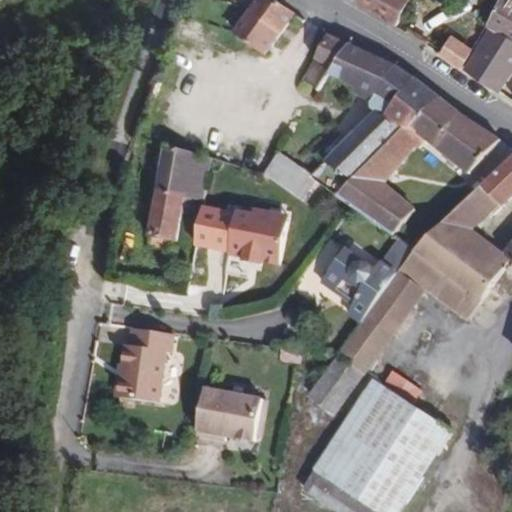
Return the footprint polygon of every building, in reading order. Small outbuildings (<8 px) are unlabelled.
[(270,55),(299,15),(278,0),(263,0),(241,32),(253,42),(253,43),(270,55)] [(400,25),(414,0),(358,0),(400,25)] [(502,91),(511,75),(511,0),(505,0),(492,27),(496,30),(469,69),(473,72),(502,91)] [(339,69),(354,45),(332,34),(320,59),(339,69)] [(476,50),(456,35),(442,52),(465,67),(476,50)] [(419,78),(387,61),(354,45),(339,69),(335,74),(378,94),(380,97),(376,102),(376,104),(378,108),(380,113),(319,174),(317,177),(321,180),(342,195),(390,151),(413,129),(445,99),(419,78)] [(324,91),(335,74),(339,69),(320,59),(308,83),(324,91)] [(504,140),(445,99),(413,129),(390,151),(404,162),(417,146),(422,149),(429,141),(474,175),(504,141),(504,140)] [(209,200),(217,159),(209,156),(177,148),(171,146),(154,236),(181,242),(190,196),(209,200)] [(307,199),(321,180),(317,177),(319,174),(285,149),(269,172),(307,199)] [(383,222),(402,197),(386,186),(404,162),(390,151),(342,195),(358,205),(361,208),(383,222)] [(507,207),(511,202),(511,163),(477,198),(493,214),(493,216),(496,216),(505,207),(507,207)] [(402,236),(420,210),(402,197),(383,222),(402,236)] [(493,216),(493,214),(477,198),(470,204),(455,219),(449,225),(510,270),(511,267),(511,256),(485,236),(493,216)] [(455,219),(470,204),(466,200),(452,213),(450,210),(441,219),(443,221),(438,226),(443,231),(449,225),(455,219)] [(238,210),(209,206),(203,247),(232,251),(238,210)] [(286,265),(294,223),(277,221),(273,213),(264,212),(258,216),(243,213),(235,255),(251,258),(267,261),(286,265)] [(295,220),(297,217),(273,213),(277,221),(294,223),(295,220)] [(510,270),(449,225),(443,231),(422,249),(421,251),(404,273),(427,291),(451,309),(454,304),(430,287),(444,269),(488,301),(510,270)] [(404,273),(421,251),(422,249),(404,237),(386,263),(403,275),(404,273)] [(390,293),(403,275),(386,263),(381,271),(351,250),(330,280),(362,303),(354,314),(367,323),(390,293)] [(267,267),(267,261),(251,258),(250,264),(267,267)] [(488,301),(444,269),(430,287),(454,304),(472,318),(487,301),(488,301)] [(412,310),(427,291),(404,273),(403,275),(390,293),(412,310)] [(389,357),(402,339),(402,340),(404,338),(399,334),(415,312),(412,310),(390,293),(367,323),(343,355),(313,395),(338,415),(385,354),(389,357)] [(168,404),(175,352),(181,352),(184,333),(138,327),(136,346),(128,345),(122,397),(168,404)] [(399,383),(401,379),(403,376),(397,371),(387,385),(398,392),(398,388),(399,383)] [(424,391),(403,376),(401,379),(399,383),(398,388),(398,392),(415,404),(424,391)] [(347,488),(405,403),(399,398),(398,394),(398,392),(387,385),(378,378),(317,467),(347,488)] [(259,442),(266,400),(208,389),(200,436),(229,442),(230,437),(259,442)] [(415,404),(398,392),(398,394),(399,398),(405,403),(452,437),(454,433),(415,404)] [(382,511),(398,511),(452,437),(405,403),(347,488),(382,511)]
